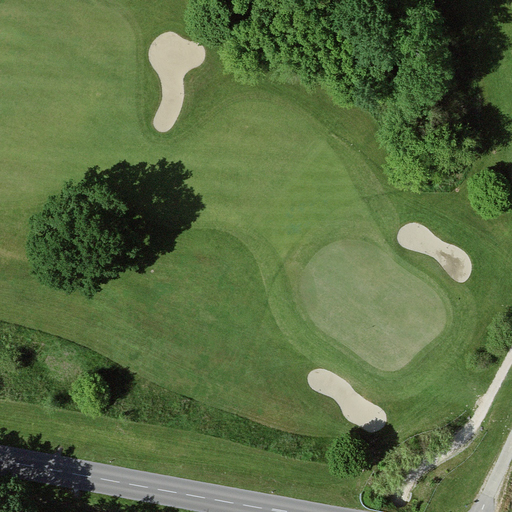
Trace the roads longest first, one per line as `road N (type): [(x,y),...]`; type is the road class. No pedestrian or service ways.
road 1 (secondary): [(286,511),(0,460)]
road 2 (track): [(396,511),(425,463),(461,444),(511,357)]
